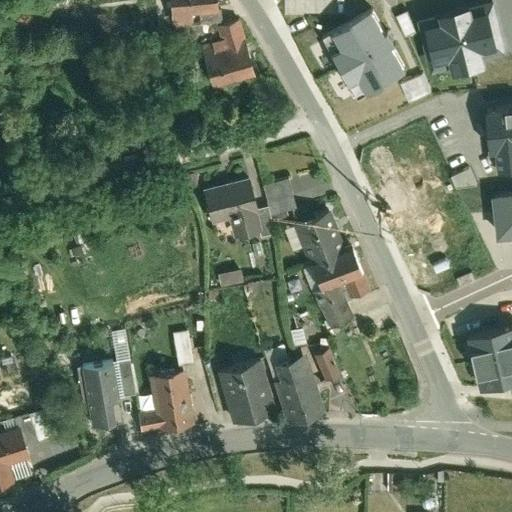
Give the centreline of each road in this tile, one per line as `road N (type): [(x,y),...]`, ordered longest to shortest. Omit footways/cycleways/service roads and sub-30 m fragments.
road 1 (tertiary): [(446,441),(256,434),(175,448),(32,511)]
road 2 (residential): [(446,441),(448,404),(426,347),(313,120)]
road 3 (residential): [(313,120),(138,171),(0,196)]
road 4 (residential): [(313,120),(248,0)]
